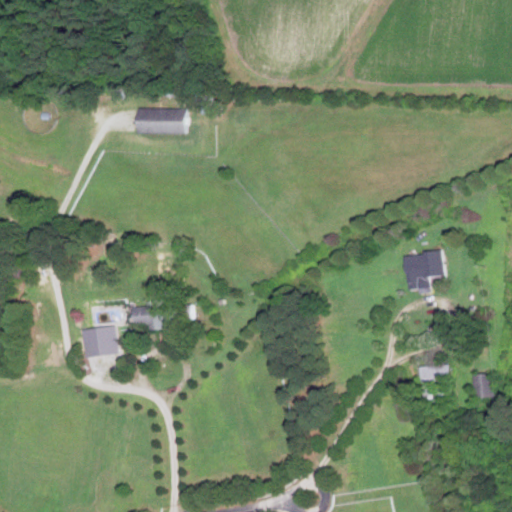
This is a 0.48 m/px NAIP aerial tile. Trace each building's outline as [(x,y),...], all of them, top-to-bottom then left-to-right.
[(191,132),(191,107),(143,106),(142,131),(191,132)] [(408,254),(412,289),(423,287),(424,292),(434,291),(432,276),(448,274),(445,250),(408,254)] [(171,328),(170,321),(180,321),(180,300),(150,301),(150,305),(138,305),(139,324),(153,324),(153,329),(171,328)] [(90,327),(93,344),(110,341),(108,324),(90,327)] [(454,377),(454,363),(425,364),(425,378),(454,377)] [(477,372),(478,397),(500,396),(499,372),(477,372)]
